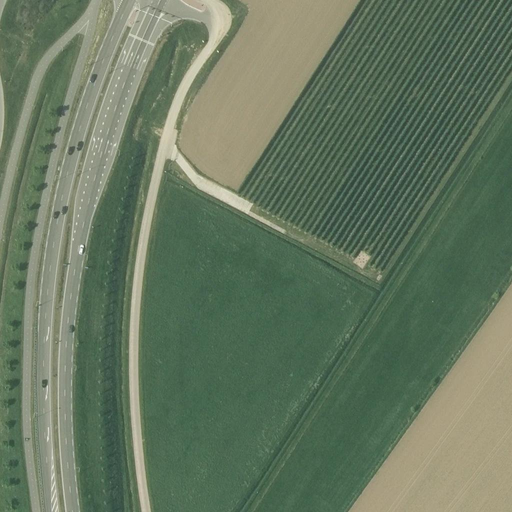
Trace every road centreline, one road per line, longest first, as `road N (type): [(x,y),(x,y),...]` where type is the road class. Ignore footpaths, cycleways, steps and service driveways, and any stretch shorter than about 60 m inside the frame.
road 1 (secondary): [(72,511),(64,390),(77,256),(115,106),(160,0)]
road 2 (secondary): [(129,0),(84,114),(53,245),(43,375),(48,511)]
road 3 (unclassified): [(146,511),(133,371),(141,251),(179,97),(223,27)]
